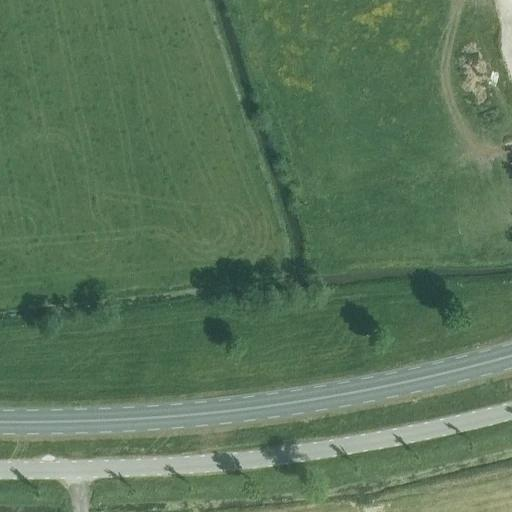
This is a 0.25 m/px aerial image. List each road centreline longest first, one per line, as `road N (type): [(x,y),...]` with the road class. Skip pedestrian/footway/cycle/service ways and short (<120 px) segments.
road 1 (primary): [(0,421),(250,408),(511,356)]
road 2 (unclassified): [(0,470),(274,457),(511,409)]
